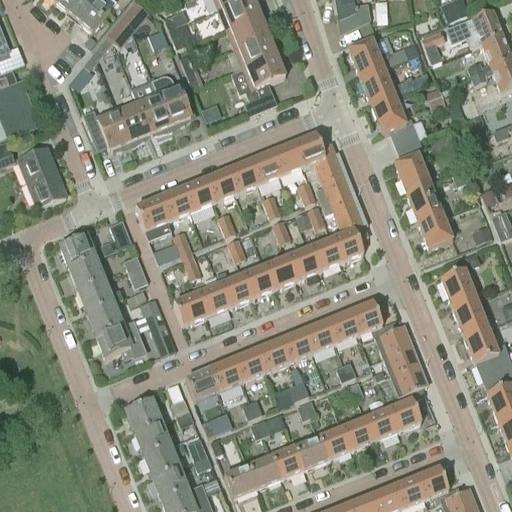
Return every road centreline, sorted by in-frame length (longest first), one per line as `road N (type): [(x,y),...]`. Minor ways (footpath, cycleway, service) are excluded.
road 1 (residential): [(88,401),(393,273)]
road 2 (residential): [(92,210),(333,110)]
road 3 (residential): [(92,210),(55,98),(22,21),(3,0)]
road 4 (residential): [(290,511),(463,442)]
road 5 (residential): [(463,442),(393,273)]
road 6 (residential): [(88,401),(21,239)]
road 7 (residential): [(393,273),(333,110)]
